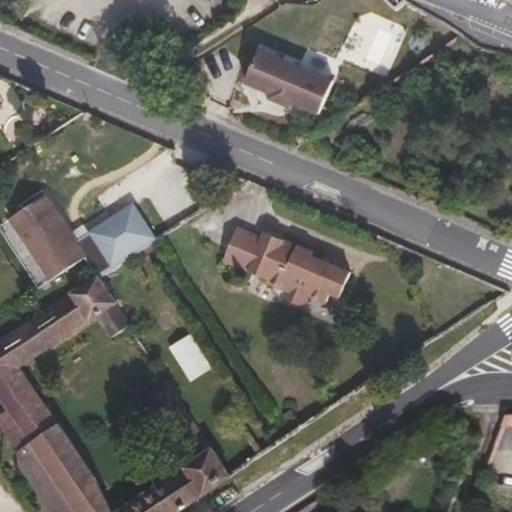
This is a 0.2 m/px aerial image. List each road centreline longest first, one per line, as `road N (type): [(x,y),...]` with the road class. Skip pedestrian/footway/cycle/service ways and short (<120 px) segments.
road 1 (secondary): [(0,47),(511,266)]
road 2 (tertiary): [(436,383),(245,511)]
